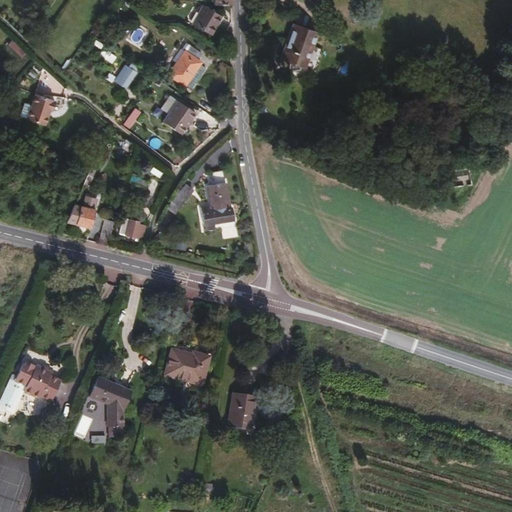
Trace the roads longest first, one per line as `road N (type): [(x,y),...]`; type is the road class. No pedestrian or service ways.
road 1 (tertiary): [(240,0),(245,144),(268,300)]
road 2 (tertiary): [(268,300),(0,232)]
road 3 (tertiary): [(511,380),(268,300)]
